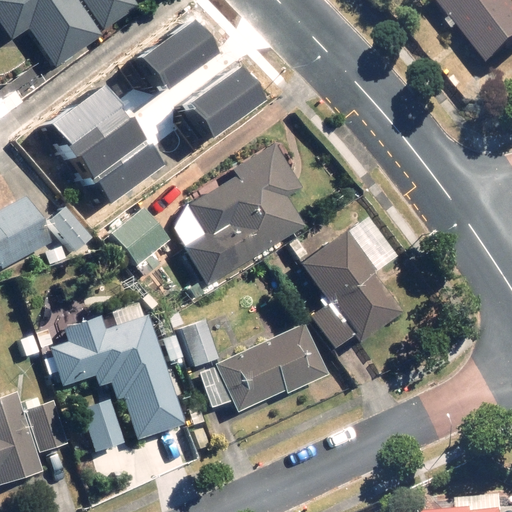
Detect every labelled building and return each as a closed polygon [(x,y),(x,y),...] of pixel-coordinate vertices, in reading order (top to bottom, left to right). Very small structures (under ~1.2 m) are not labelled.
[(0,0),(0,32),(6,41),(22,30),(50,69),(95,37),(69,0),(0,0)] [(126,0),(76,0),(97,29),(130,6),(126,0)] [(437,0),(493,70),(511,54),(511,12),(502,0),(437,0)] [(196,18),(131,60),(154,94),(218,52),(196,18)] [(242,65),(181,112),(205,144),(267,98),(242,65)] [(106,81),(41,126),(101,211),(166,166),(106,81)] [(181,251),(202,287),(297,231),(278,198),(293,190),(272,154),(263,159),(259,152),(223,172),(228,180),(182,207),(201,239),(181,251)] [(19,198),(0,207),(0,267),(43,246),(19,198)] [(170,240),(143,208),(112,234),(139,266),(170,240)] [(61,210),(42,226),(68,255),(86,239),(61,210)] [(295,269),(322,304),(304,318),(329,351),(347,338),(354,346),(394,315),(364,276),(369,273),(339,234),(295,269)] [(58,335),(61,345),(43,352),(55,389),(89,378),(92,387),(106,382),(127,442),(178,425),(142,318),(99,333),(95,323),(58,335)] [(201,324),(175,333),(188,368),(213,359),(201,324)] [(211,369),(226,402),(232,415),(277,394),(279,398),(321,379),(298,328),(210,368),(211,369)] [(42,330),(13,343),(21,359),(49,346),(42,330)] [(0,484),(35,473),(10,397),(0,400),(0,484)] [(46,404),(19,413),(32,453),(59,444),(46,404)] [(105,404),(76,412),(87,453),(116,445),(105,404)]
